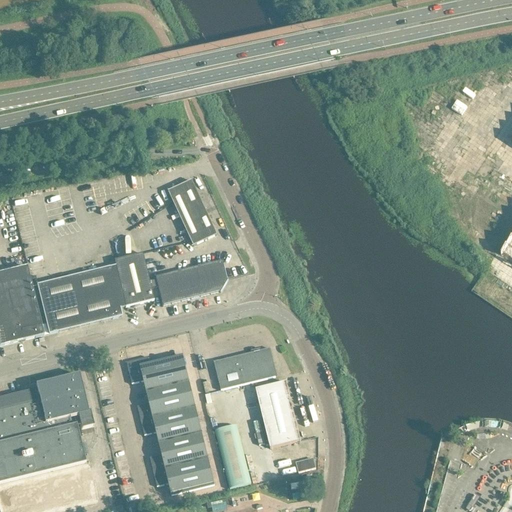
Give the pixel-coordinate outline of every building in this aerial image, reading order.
[(217,237),(192,182),(169,193),(194,247),(217,237)] [(511,238),(501,255),(511,262),(511,238)] [(153,302),(150,290),(155,289),(153,282),(149,283),(142,255),(114,262),(115,267),(32,287),(42,327),(46,326),(49,336),(122,318),(120,310),(153,302)] [(220,294),(229,282),(228,281),(224,266),(225,266),(224,261),(155,279),(155,281),(153,282),(155,289),(157,288),(162,308),(163,308),(163,307),(220,293),(220,294)] [(42,327),(32,287),(28,268),(0,275),(0,347),(44,337),(42,327)] [(278,379),(271,349),(214,363),(221,392),(276,379),(278,379)] [(188,379),(187,373),(183,358),(150,366),(149,359),(127,364),(132,386),(144,383),(146,394),(190,384),(188,379)] [(0,511),(0,486),(85,465),(76,426),(79,425),(81,432),(93,429),(89,413),(88,414),(79,376),(36,386),(36,390),(0,398),(0,511)] [(196,409),(190,384),(146,394),(149,405),(137,408),(141,423),(196,409)] [(301,443),(287,384),(256,391),(271,450),(301,443)] [(202,435),(196,409),(141,423),(144,437),(156,434),(159,445),(202,435)] [(253,422),(259,445),(265,444),(259,420),(253,422)] [(237,427),(215,432),(230,491),(252,486),(237,427)] [(208,461),(202,435),(159,445),(162,457),(150,459),(154,474),(208,461)] [(313,460),(296,465),(298,474),(316,470),(313,460)] [(214,487),(210,467),(208,461),(154,474),(157,489),(169,486),(171,497),(214,487)]
